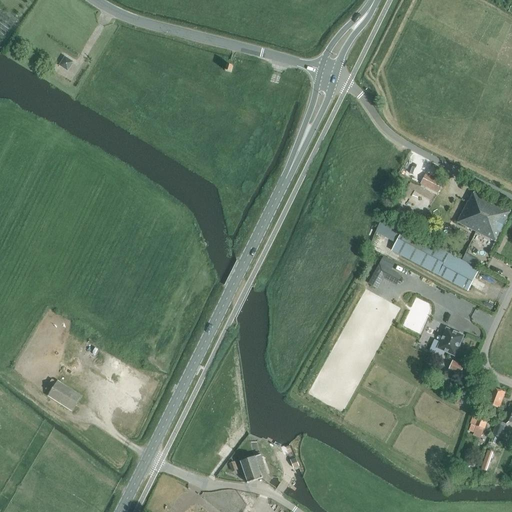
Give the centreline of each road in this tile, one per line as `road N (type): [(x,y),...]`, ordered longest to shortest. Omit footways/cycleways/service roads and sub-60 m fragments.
road 1 (tertiary): [(145,459),(314,115),(327,71)]
road 2 (tertiary): [(327,71),(127,20),(88,0)]
road 3 (unclassified): [(511,199),(401,144),(348,83),(327,71)]
road 4 (unclassified): [(298,511),(257,488),(204,484),(145,459)]
